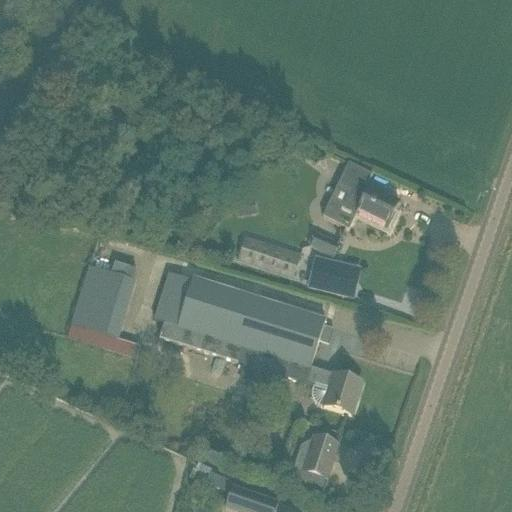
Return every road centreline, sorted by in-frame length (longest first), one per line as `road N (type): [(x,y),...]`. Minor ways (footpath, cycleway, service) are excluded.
road 1 (tertiary): [(392,511),(511,165)]
road 2 (track): [(94,0),(0,142)]
